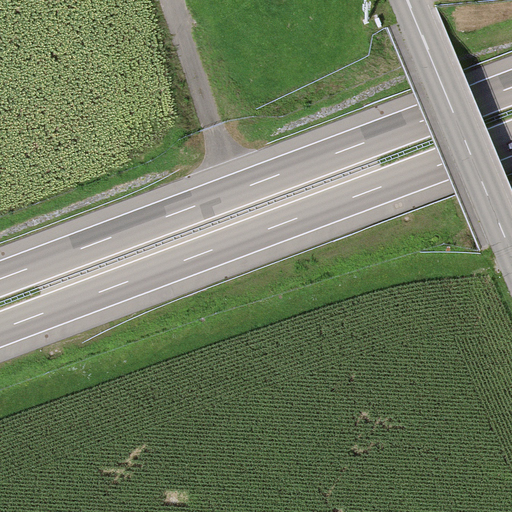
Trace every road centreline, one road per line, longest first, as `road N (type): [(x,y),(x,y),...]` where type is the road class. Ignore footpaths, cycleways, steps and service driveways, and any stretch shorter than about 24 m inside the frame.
road 1 (motorway): [(511,88),(0,280)]
road 2 (motorway): [(0,330),(511,138)]
road 3 (tertiary): [(511,254),(411,0)]
road 4 (track): [(177,0),(217,127)]
